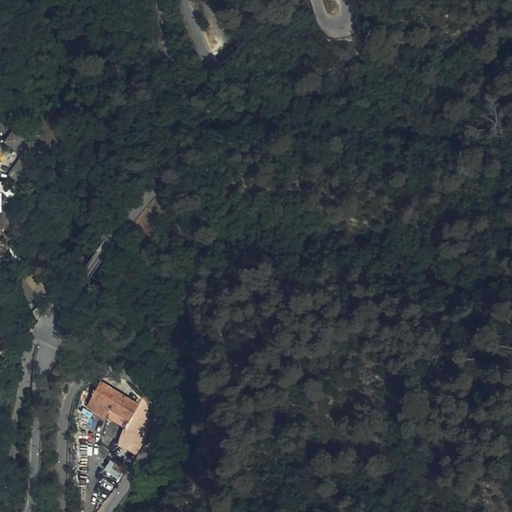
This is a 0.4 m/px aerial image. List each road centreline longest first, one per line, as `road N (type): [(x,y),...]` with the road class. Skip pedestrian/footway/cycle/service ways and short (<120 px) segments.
road 1 (unclassified): [(50,335),(111,240),(192,142),(161,0)]
road 2 (tertiary): [(61,511),(69,394),(100,374),(141,383),(158,403),(164,428),(106,511)]
road 3 (tertiary): [(10,511),(23,370),(34,339),(50,335)]
road 4 (tertiary): [(31,511),(39,373),(54,343),(50,335)]
road 5 (unclassified): [(185,0),(205,52),(223,65),(231,51),(211,0)]
